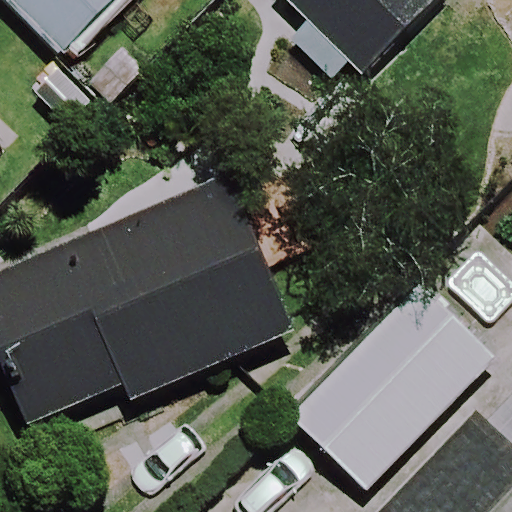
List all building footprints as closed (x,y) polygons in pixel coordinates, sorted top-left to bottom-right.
[(131,0),(0,0),(0,11),(60,71),(131,0)] [(421,0),(262,0),(359,85),(429,7),(421,0)] [(0,270),(0,377),(24,443),(118,408),(124,424),(291,362),(227,187),(0,270)] [(280,435),(362,511),(368,511),(497,378),(409,296),(280,435)] [(511,511),(511,462),(466,420),(376,511),(511,511)]
